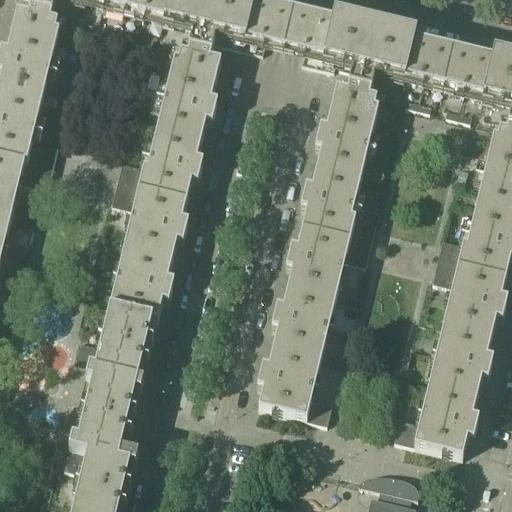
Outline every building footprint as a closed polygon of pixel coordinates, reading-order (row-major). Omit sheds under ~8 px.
[(49,26),(54,6),(55,1),(52,0),(31,0),(30,4),(26,21),(15,18),(10,40),(55,51),(58,38),(54,37),(56,28),(49,26)] [(11,0),(30,4),(31,0),(52,0),(55,1),(123,17),(127,0),(11,0)] [(292,18),(273,13),(253,9),(255,2),(244,0),(127,0),(123,17),(192,34),(215,39),(231,43),(229,53),(261,61),(263,51),(283,56),(292,18)] [(452,57),(431,52),(413,47),(414,41),(394,36),(333,21),(331,28),(292,18),(283,56),(302,61),(300,70),(332,78),(335,68),(351,73),(374,78),(443,95),(452,57)] [(86,29),(84,35),(109,41),(111,35),(86,29)] [(215,39),(192,34),(186,59),(179,58),(177,66),(173,65),(169,79),(214,90),(219,67),(209,65),(215,39)] [(126,38),(125,45),(150,51),(151,44),(126,38)] [(55,51),(10,40),(6,58),(0,56),(0,79),(0,80),(0,81),(0,98),(41,108),(55,51)] [(511,64),(492,60),(491,66),(452,57),(443,95),(511,111),(511,64)] [(334,95),(329,117),(374,128),(377,115),(373,114),(375,105),(368,103),(374,78),(351,73),(345,98),(334,95)] [(214,90),(169,79),(155,137),(200,148),(204,129),(211,131),(214,115),(213,115),(213,117),(208,116),(214,90)] [(41,108),(0,98),(0,162),(24,169),(26,170),(41,108)] [(405,106),(403,113),(428,119),(429,112),(405,106)] [(511,111),(505,136),(498,135),(495,144),(492,143),(488,156),(511,161),(511,111)] [(445,116),(444,123),(468,129),(470,122),(445,116)] [(318,140),(317,140),(313,155),(320,157),(315,176),(359,187),(374,128),(329,117),(325,135),(322,144),(317,143),(318,140)] [(200,148),(155,137),(146,175),(142,174),(141,178),(137,177),(133,196),(185,209),(192,180),(197,181),(197,183),(198,184),(202,168),(195,167),(200,148)] [(511,161),(488,156),(474,215),(511,224),(511,161)] [(0,162),(0,225),(9,227),(14,207),(10,206),(15,189),(18,190),(24,169),(0,162)] [(304,193),(300,208),(301,209),(302,206),(307,208),(300,236),(365,252),(370,234),(353,230),(354,226),(350,225),(359,187),(315,176),(310,194),(304,193)] [(185,209),(133,196),(129,212),(133,213),(132,217),(135,218),(131,236),(127,235),(123,255),(171,266),(175,249),(182,250),(185,235),(184,235),(184,237),(179,236),(185,209)] [(511,224),(474,215),(465,253),(461,252),(460,256),(443,252),(439,269),(504,285),(509,266),(511,257),(511,256),(511,224)] [(9,227),(0,225),(0,249),(0,248),(4,249),(9,227)] [(289,260),(288,260),(284,275),(290,277),(286,295),(334,307),(339,286),(336,285),(340,268),(344,269),(345,265),(361,269),(365,252),(300,236),(296,255),(294,264),(288,262),(289,260)] [(171,266),(123,255),(117,277),(121,278),(117,295),(113,294),(108,317),(151,328),(151,327),(156,328),(163,300),(168,301),(168,303),(169,303),(173,288),(166,286),(171,266)] [(504,285),(439,269),(435,287),(452,291),(451,295),(455,295),(450,313),(446,312),(441,333),(490,345),(494,326),(501,328),(504,312),(503,312),(503,314),(498,313),(504,285)] [(275,313),(271,328),(272,328),(273,326),(278,327),(271,356),(320,368),(325,346),(321,345),(325,327),(329,328),(334,307),(286,295),(281,314),(275,313)] [(118,511),(129,469),(131,459),(119,457),(127,425),(151,328),(108,317),(103,336),(107,337),(103,355),(99,354),(94,375),(87,373),(84,386),(91,388),(86,408),(89,408),(87,417),(85,426),(81,425),(77,445),(70,443),(67,457),(85,461),(80,481),(84,482),(80,499),(76,498),(72,511),(118,511)] [(490,345),(441,333),(436,354),(440,355),(436,372),(432,371),(427,392),(476,404),(482,377),(487,378),(487,380),(488,380),(492,365),(486,364),(490,345)] [(261,372),(257,388),(258,388),(259,385),(264,387),(262,396),(257,415),(325,432),(330,414),(310,409),(311,405),(307,404),(311,387),(315,388),(320,368),(271,356),(267,374),(261,372)] [(476,404),(427,392),(422,413),(426,414),(422,432),(418,431),(417,435),(397,430),(392,448),(461,465),(466,445),(468,436),(473,437),(472,440),(473,440),(477,424),(471,423),(476,404)] [(357,490),(357,493),(378,498),(376,507),(370,506),(368,511),(407,511),(410,505),(416,507),(417,502),(416,498),(415,495),(411,491),(407,488),(401,486),(396,485),(384,483),(378,482),(372,483),(366,484),(361,486),(359,488),(357,490)]
